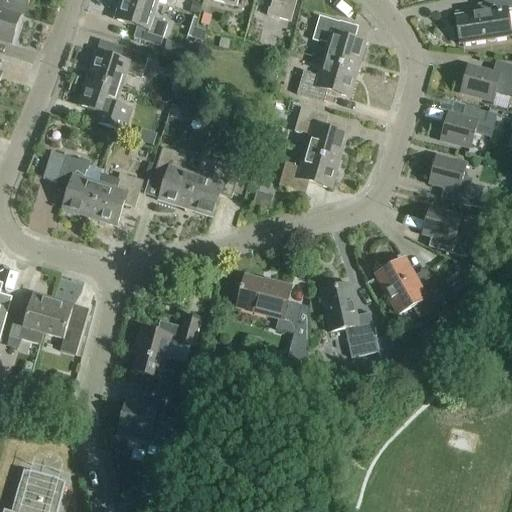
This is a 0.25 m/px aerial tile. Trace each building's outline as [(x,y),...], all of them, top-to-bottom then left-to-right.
[(29,0),(0,0),(0,9),(18,16),(25,17),(29,0)] [(140,0),(121,0),(114,22),(137,29),(133,40),(160,49),(167,26),(160,23),(159,25),(151,22),(157,5),(140,0)] [(212,0),(212,2),(235,9),(237,2),(236,2),(236,0),(212,0)] [(262,0),(272,3),(270,11),(268,11),(266,17),(290,24),(297,0),(262,0)] [(466,16),(454,18),(459,47),(511,38),(511,32),(509,11),(511,10),(511,0),(483,0),(485,8),(466,11),(466,16)] [(192,2),(188,13),(197,16),(200,5),(192,2)] [(18,16),(0,9),(0,43),(10,47),(19,19),(18,18),(18,16)] [(202,14),(199,25),(208,27),(210,17),(202,14)] [(338,24),(338,26),(318,20),(312,43),(319,45),(320,44),(328,46),(323,62),(357,72),(365,45),(353,42),(357,30),(338,24)] [(219,40),(218,48),(227,50),(229,41),(219,40)] [(193,51),(166,43),(161,57),(173,61),(188,65),(189,66),(193,51)] [(96,54),(87,80),(122,92),(127,75),(135,78),(135,79),(142,82),(149,58),(123,49),(119,61),(96,54)] [(173,61),(169,75),(184,79),(188,65),(173,61)] [(357,72),(323,62),(318,79),(310,77),(310,75),(303,73),(296,97),(323,105),(327,93),(349,100),(357,72)] [(492,75),(468,68),(461,96),(490,104),(492,96),(511,101),(511,97),(511,68),(495,64),(492,75)] [(87,80),(78,108),(101,115),(97,127),(124,136),(132,111),(125,109),(124,111),(116,108),(122,92),(87,80)] [(173,107),(169,119),(177,121),(183,119),(185,111),(173,107)] [(447,115),(440,143),(469,151),(473,136),(490,140),(496,119),(464,110),(461,119),(447,115)] [(339,163),(347,137),(324,130),(327,119),(300,111),(293,135),(301,137),(301,136),(310,138),(305,154),(339,163)] [(185,212),(195,177),(179,172),(182,164),(183,164),(185,157),(162,150),(153,177),(165,181),(157,203),(185,212)] [(65,159),(56,156),(50,154),(41,180),(68,189),(61,212),(89,221),(99,187),(83,182),(86,173),(87,173),(89,166),(65,159)] [(339,163),(305,154),(300,171),(291,169),(292,167),(284,165),(277,190),(305,198),(309,186),(331,192),(339,163)] [(465,166),(435,159),(428,186),(443,190),(440,199),(477,209),(482,190),(468,186),(469,182),(462,180),(465,166)] [(195,177),(185,212),(212,220),(219,198),(232,201),(233,195),(240,198),(247,178),(240,175),(240,174),(216,166),(213,173),(215,174),(212,183),(195,177)] [(99,187),(89,221),(116,229),(123,206),(135,210),(144,183),(120,176),(118,182),(103,177),(99,187)] [(461,219),(430,210),(422,238),(447,245),(445,254),(467,260),(470,250),(453,245),(461,219)] [(472,270),(484,274),(489,258),(477,254),(472,270)] [(405,264),(377,280),(396,315),(410,307),(418,321),(445,306),(430,279),(418,286),(405,264)] [(271,286),(245,279),(237,310),(278,321),(275,332),(293,337),(295,331),(301,308),(286,304),(290,289),(272,284),(271,286)] [(349,287),(320,293),(329,334),(344,331),(351,361),(378,355),(369,315),(356,318),(349,287)] [(42,336),(52,302),(32,296),(26,318),(16,315),(9,339),(39,348),(42,336)] [(0,340),(12,301),(0,297),(0,340)] [(52,302),(42,336),(63,342),(60,355),(76,359),(83,333),(67,329),(73,308),(52,302)] [(156,336),(141,332),(135,351),(139,352),(133,375),(159,382),(170,343),(191,349),(198,322),(184,319),(181,330),(159,325),(156,336)] [(295,331),(293,337),(287,361),(288,362),(288,364),(298,366),(298,365),(308,366),(307,333),(295,331)] [(51,391),(66,395),(71,379),(55,375),(51,391)] [(140,408),(125,405),(118,432),(150,440),(153,424),(160,426),(162,420),(176,424),(182,401),(185,402),(188,392),(173,388),(172,392),(176,393),(174,399),(167,397),(167,398),(144,392),(140,408)] [(9,396),(7,405),(19,408),(21,399),(9,396)] [(153,461),(166,464),(171,444),(161,442),(157,445),(153,461)] [(57,511),(62,498),(65,485),(24,473),(20,486),(11,511),(57,511)] [(143,502),(140,511),(154,511),(156,505),(143,502)]
